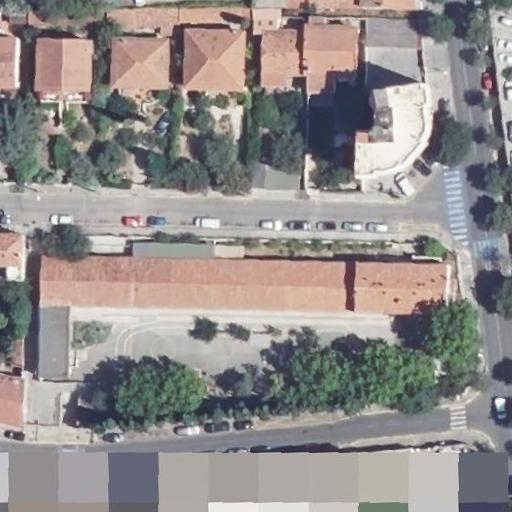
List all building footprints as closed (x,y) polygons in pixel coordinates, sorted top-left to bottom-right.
[(361,0),(362,5),(420,9),(423,7),(422,0),(361,0)] [(244,20),(256,20),(257,6),(254,6),(180,7),(180,20),(193,20),(193,13),(243,13),(244,20)] [(287,70),(312,71),(314,15),(308,15),(308,33),(288,33),(287,19),(284,19),(284,7),(257,6),(256,20),(256,32),(268,32),(267,81),(287,82),(287,70)] [(103,23),(103,7),(28,8),(27,20),(27,22),(103,23)] [(180,20),(180,7),(109,7),(108,24),(163,24),(163,32),(180,32),(180,20)] [(27,20),(28,8),(8,8),(8,20),(27,20)] [(312,71),(311,89),(339,90),(340,72),(359,72),(360,29),(329,27),(329,15),(314,15),(312,71)] [(366,45),(424,48),(421,18),(368,15),(366,45)] [(244,86),(246,31),(191,29),(188,85),(244,86)] [(0,83),(20,84),(20,37),(0,36),(0,83)] [(168,84),(169,39),(118,37),(117,82),(133,82),(133,87),(151,88),(151,84),(168,84)] [(89,88),(90,40),(41,38),(39,86),(41,87),(40,98),(86,101),(86,88),(89,88)] [(364,133),(364,172),(395,172),(404,169),(432,135),(434,124),(429,84),(383,91),(383,105),(371,106),(370,120),(383,120),(384,126),(382,126),(380,134),(364,133)] [(269,188),(269,156),(254,155),(253,187),(269,188)] [(269,188),(298,188),(300,156),(269,156),(269,188)] [(25,234),(0,232),(0,261),(11,261),(10,278),(24,278),(25,234)] [(134,258),(43,255),(42,300),(42,381),(71,380),(73,303),(448,312),(448,266),(242,261),(242,243),(134,240),(134,258)] [(14,365),(24,365),(24,338),(14,338),(14,365)] [(0,374),(0,419),(24,424),(24,379),(0,374)] [(321,451),(323,482),(392,478),(394,511),(496,511),(492,440),(321,451)]
